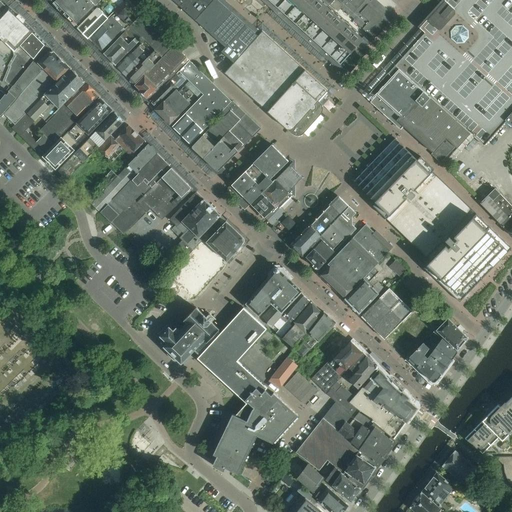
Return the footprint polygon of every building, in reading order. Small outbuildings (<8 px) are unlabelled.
[(0,0),(0,16),(9,7),(8,7),(7,8),(0,0)] [(76,25),(101,0),(58,0),(58,7),(75,25),(76,25)] [(109,18),(115,11),(130,26),(138,18),(126,6),(121,10),(118,7),(124,0),(106,0),(79,28),(89,38),(89,37),(109,18)] [(173,0),(196,21),(214,0),(173,0)] [(214,0),(196,21),(211,34),(231,12),(218,0),(214,0)] [(268,0),(347,70),(348,70),(350,72),(366,54),(363,50),(370,42),(364,37),(329,6),(322,0),(268,0)] [(344,0),(341,4),(344,6),(344,7),(345,6),(347,4),(349,1),(358,10),(362,5),(365,1),(364,0),(344,0)] [(417,30),(422,35),(395,65),(400,69),(400,70),(461,125),(471,134),(484,146),(506,121),(511,126),(511,0),(444,0),(444,1),(425,22),(417,30)] [(347,4),(356,12),(358,10),(349,1),(347,4)] [(374,36),(388,21),(388,16),(374,3),(369,3),(353,21),(369,35),(367,37),(368,38),(370,36),(374,36)] [(345,6),(354,14),(356,12),(347,4),(345,6)] [(351,17),(354,14),(345,6),(344,7),(344,6),(342,9),(351,17)] [(0,101),(12,87),(5,82),(11,67),(10,66),(16,56),(14,53),(34,31),(9,7),(0,16),(0,101)] [(126,30),(130,26),(115,11),(109,18),(110,19),(90,39),(92,41),(93,39),(100,46),(98,47),(101,51),(124,28),(126,30)] [(246,25),(231,12),(211,34),(226,47),(246,25)] [(156,49),(157,49),(155,51),(162,57),(174,46),(142,14),(121,36),(121,37),(105,53),(104,53),(108,57),(110,57),(113,60),(112,61),(116,65),(143,37),(150,45),(151,44),(156,49)] [(234,63),(258,36),(246,25),(226,47),(222,52),(234,63)] [(11,67),(5,82),(12,87),(47,45),(34,31),(14,53),(16,56),(10,66),(11,67)] [(266,36),(258,36),(234,63),(225,73),(269,113),(278,121),(292,134),(296,136),(299,136),(302,135),(304,133),(321,115),(322,113),(323,110),(323,108),(322,105),(320,103),(318,101),(328,90),(317,81),(316,80),(306,72),(307,71),(305,70),(296,62),(295,60),(295,59),(287,52),(285,52),(284,51),(283,51),(274,43),(274,42),(273,41),(273,42),(266,36)] [(126,75),(128,78),(144,61),(156,49),(151,44),(150,45),(148,47),(143,42),(133,53),(132,52),(117,67),(118,67),(124,73),(125,72),(127,74),(126,75)] [(5,114),(33,81),(53,62),(57,55),(47,45),(12,87),(0,102),(0,115),(2,117),(5,114)] [(174,45),(174,46),(162,57),(151,69),(135,85),(136,85),(137,84),(138,85),(142,81),(144,84),(141,87),(142,88),(140,90),(141,90),(141,89),(142,88),(144,90),(143,92),(147,96),(147,97),(148,98),(187,58),(174,45)] [(155,51),(157,49),(156,49),(144,61),(128,78),(135,84),(135,85),(151,69),(162,57),(155,51)] [(31,96),(40,88),(43,85),(55,73),(65,63),(60,58),(58,59),(56,58),(54,61),(53,62),(33,81),(5,114),(9,118),(29,98),(31,96)] [(189,60),(187,58),(148,98),(151,101),(177,73),(179,71),(189,60)] [(231,101),(189,60),(179,71),(203,95),(194,104),(173,126),(180,133),(181,131),(185,136),(184,137),(190,144),(221,112),(226,106),(231,101)] [(9,118),(16,125),(45,95),(58,82),(71,69),(71,68),(65,63),(55,73),(43,85),(40,88),(31,96),(29,98),(9,118)] [(457,148),(471,134),(461,125),(400,70),(400,69),(395,65),(369,94),(374,98),(370,101),(396,125),(399,122),(433,153),(447,139),(455,147),(457,148)] [(58,82),(45,95),(59,109),(60,107),(62,109),(87,84),(86,84),(85,83),(81,80),(79,80),(74,74),(74,72),(71,69),(58,82)] [(181,76),(177,73),(151,101),(152,100),(153,100),(154,101),(153,103),(156,106),(174,89),(175,88),(177,86),(174,83),(181,76)] [(177,86),(175,88),(176,89),(187,99),(196,90),(181,76),(174,83),(177,86)] [(62,109),(75,122),(93,104),(91,102),(93,101),(94,102),(99,97),(99,96),(94,92),(95,92),(94,91),(92,93),(89,90),(90,89),(86,85),(87,84),(62,109)] [(187,99),(176,89),(158,108),(156,110),(170,124),(190,103),(191,104),(200,94),(196,90),(187,99)] [(46,122),(59,109),(45,95),(16,125),(13,128),(21,136),(36,121),(40,116),(46,122)] [(102,99),(101,98),(55,146),(48,153),(44,156),(52,163),(53,163),(58,167),(89,134),(113,110),(112,109),(112,110),(108,106),(105,103),(101,99),(102,99)] [(233,101),(232,101),(231,101),(226,106),(221,112),(223,114),(192,146),(194,147),(203,157),(204,156),(205,156),(208,153),(208,152),(245,113),(233,101)] [(46,122),(48,123),(62,109),(60,107),(59,109),(46,122)] [(54,144),(75,122),(62,109),(48,123),(40,131),(54,144)] [(247,114),(245,113),(208,152),(208,153),(205,156),(204,156),(203,157),(205,158),(219,171),(239,151),(238,151),(242,148),(256,134),(255,134),(261,129),(246,115),(247,114)] [(112,135),(124,122),(115,114),(97,133),(106,141),(112,135)] [(128,123),(105,152),(114,159),(124,147),(129,152),(133,147),(137,150),(147,138),(128,123)] [(44,148),(48,153),(55,146),(44,135),(37,142),(44,148)] [(387,219),(432,171),(434,170),(421,156),(417,160),(395,138),(354,181),(376,202),(373,205),(387,219)] [(433,153),(432,155),(441,163),(455,147),(447,139),(433,153)] [(232,185),(243,196),(266,174),(269,171),(277,178),(291,164),(272,144),(253,163),(254,163),(232,185)] [(92,203),(101,212),(156,154),(157,154),(149,145),(118,176),(92,203)] [(156,154),(101,212),(114,225),(137,201),(136,200),(170,165),(169,165),(168,166),(156,154)] [(293,162),(291,164),(277,178),(273,182),(264,191),(281,208),(295,193),(295,187),(302,179),(295,172),(295,164),(293,162)] [(137,201),(114,225),(124,234),(151,208),(162,219),(184,198),(183,196),(187,191),(189,192),(193,189),(189,185),(187,187),(180,180),(181,179),(180,178),(179,179),(173,172),(174,170),(172,168),(171,169),(170,169),(170,170),(164,175),(164,176),(138,202),(137,201)] [(269,171),(266,174),(273,182),(277,178),(269,171)] [(476,214),(432,171),(387,219),(430,261),(461,230),(476,214)] [(264,191),(273,182),(266,174),(243,196),(251,204),(251,203),(264,191)] [(511,205),(495,188),(480,203),(500,223),(499,224),(511,235),(511,205)] [(281,208),(264,191),(251,203),(268,220),(281,208)] [(181,258),(184,261),(203,241),(200,238),(221,216),(220,216),(219,215),(206,203),(207,202),(206,202),(197,192),(170,219),(176,225),(172,229),(179,236),(178,236),(183,240),(178,245),(186,252),(181,258)] [(352,217),(356,213),(339,196),(294,243),(294,247),(317,270),(357,229),(353,225),(352,217)] [(430,261),(424,267),(460,302),(511,248),(476,214),(461,230),(430,261)] [(345,298),(393,247),(376,231),(374,232),(366,224),(319,273),(345,298)] [(142,243),(135,236),(131,241),(137,248),(142,243)] [(399,276),(406,269),(396,260),(389,267),(399,276)] [(373,278),(379,272),(375,267),(363,279),(364,280),(346,299),(346,298),(345,299),(345,300),(346,300),(348,302),(349,301),(351,303),(350,304),(352,306),(352,307),(358,312),(358,313),(359,314),(360,313),(383,288),(373,278)] [(271,303),(291,281),(280,270),(274,271),(247,304),(248,305),(259,315),(269,305),(265,302),(268,299),(271,303)] [(291,281),(271,303),(274,305),(263,317),(269,322),(267,324),(272,328),(284,313),(282,312),(301,291),(291,281)] [(385,339),(399,325),(402,322),(413,310),(390,288),(361,316),(385,339)] [(294,319),(310,301),(309,300),(308,301),(307,300),(307,299),(302,294),(303,294),(302,293),(274,325),(272,328),(281,336),(291,325),(290,323),(294,319)] [(290,344),(294,348),(297,345),(308,332),(324,312),(323,312),(321,310),(318,311),(315,309),(312,306),(312,305),(313,304),(311,302),(293,323),(281,337),(290,344)] [(222,334),(219,331),(220,330),(196,308),(184,320),(187,323),(179,331),(172,324),(161,336),(168,343),(165,347),(170,352),(168,354),(174,361),(176,358),(182,364),(194,350),(200,356),(199,357),(206,363),(205,365),(247,403),(235,415),(233,414),(213,454),(218,456),(213,465),(213,466),(214,467),(215,468),(224,472),(225,469),(239,475),(258,436),(273,443),(298,416),(274,393),(272,395),(265,389),(265,390),(235,361),(265,330),(251,317),(229,340),(222,334)] [(308,332),(297,345),(297,346),(295,349),(303,357),(334,325),(330,321),(331,321),(331,320),(332,320),(324,312),(308,332)] [(457,349),(468,338),(448,318),(437,329),(457,349)] [(435,330),(430,335),(436,341),(440,335),(435,330)] [(442,339),(428,359),(420,370),(431,380),(432,379),(435,379),(437,380),(457,352),(442,339)] [(353,363),(362,353),(363,353),(351,341),(329,364),(327,362),(312,379),(325,392),(338,380),(337,378),(353,363)] [(420,370),(428,359),(423,355),(428,348),(423,343),(408,359),(411,362),(413,361),(414,362),(413,364),(417,368),(420,370)] [(363,353),(362,353),(354,363),(355,363),(350,368),(355,374),(351,378),(349,376),(348,378),(358,388),(376,368),(376,369),(378,369),(378,365),(376,365),(376,366),(374,364),(372,366),(370,363),(371,362),(367,358),(367,357),(363,353)] [(297,366),(288,358),(269,381),(272,382),(274,380),(281,386),(297,366)] [(392,382),(387,378),(379,369),(378,370),(357,394),(358,395),(354,399),(353,398),(349,402),(393,439),(406,422),(406,423),(407,422),(414,412),(413,410),(412,408),(413,406),(407,401),(409,398),(402,392),(398,389),(399,388),(392,382)] [(318,390),(311,383),(303,377),(298,372),(288,383),(295,389),(292,393),(304,404),(318,390)] [(342,385),(337,392),(347,401),(353,394),(342,385)] [(339,431),(338,432),(350,443),(351,442),(360,449),(359,450),(377,464),(393,442),(375,427),(377,425),(332,388),(327,394),(336,402),(324,418),(339,431)] [(511,397),(506,403),(506,404),(502,408),(498,405),(465,438),(473,444),(483,454),(499,437),(502,441),(511,431),(511,397)] [(335,467),(339,471),(360,489),(361,489),(360,488),(364,484),(365,483),(364,483),(369,476),(370,476),(370,475),(371,474),(368,471),(371,468),(373,470),(374,469),(375,469),(375,468),(376,467),(371,462),(369,465),(367,463),(369,460),(349,445),(350,443),(338,432),(339,431),(324,418),(296,452),(319,470),(328,460),(335,467)] [(455,451),(442,466),(463,484),(477,468),(469,461),(468,462),(455,451)] [(511,463),(503,464),(503,466),(504,469),(504,471),(504,472),(511,470),(511,463)] [(311,495),(318,501),(330,511),(341,511),(342,511),(344,511),(348,506),(324,484),(322,487),(320,486),(318,488),(317,486),(318,485),(324,478),(309,465),(297,479),(312,493),(312,494),(311,495)] [(360,489),(339,471),(335,467),(332,471),(326,480),(351,502),(352,501),(351,501),(354,497),(354,498),(355,497),(354,496),(353,497),(350,493),(352,491),(356,494),(356,495),(357,494),(356,494),(359,490),(360,489)] [(442,502),(455,486),(447,480),(446,481),(437,473),(422,491),(445,511),(448,511),(450,510),(442,502)] [(302,495),(301,496),(289,511),(322,511),(315,506),(318,501),(311,495),(312,494),(301,485),(297,491),(302,495)] [(443,511),(440,508),(421,493),(410,507),(415,511),(443,511)]
